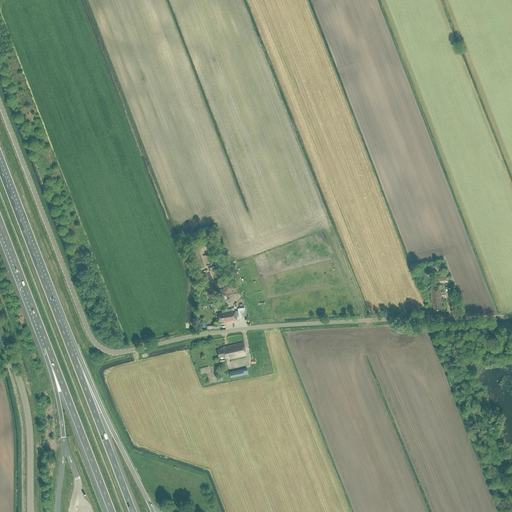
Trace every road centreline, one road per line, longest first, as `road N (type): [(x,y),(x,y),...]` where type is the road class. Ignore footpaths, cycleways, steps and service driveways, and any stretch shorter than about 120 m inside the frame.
road 1 (unclassified): [(103,349),(274,324),(511,316)]
road 2 (unclassified): [(103,349),(89,334),(0,103)]
road 3 (motorway): [(153,511),(66,339)]
road 4 (motorway): [(66,339),(0,166)]
road 5 (motorway): [(133,511),(66,339)]
road 6 (tertiary): [(30,511),(28,416),(0,331)]
road 7 (motorway): [(48,347),(111,511)]
road 8 (motorway): [(0,222),(48,347)]
